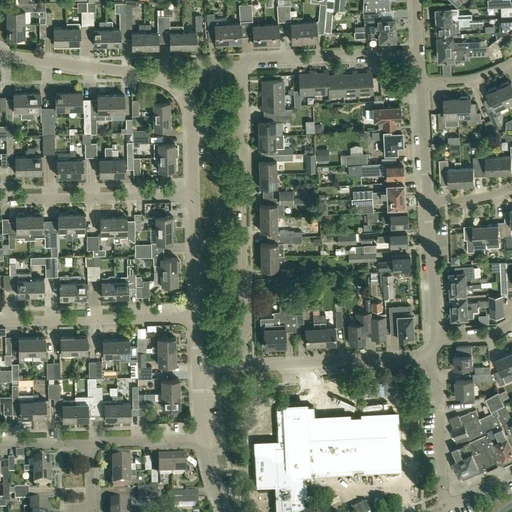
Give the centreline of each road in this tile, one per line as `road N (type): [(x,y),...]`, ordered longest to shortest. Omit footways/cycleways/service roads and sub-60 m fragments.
road 1 (residential): [(244,367),(241,68)]
road 2 (residential): [(196,319),(0,322)]
road 3 (residential): [(194,196),(0,200)]
road 4 (residential): [(181,91),(163,79),(0,51)]
road 5 (residential): [(244,367),(424,358)]
road 6 (residential): [(241,68),(251,59),(417,54)]
road 7 (residential): [(444,505),(438,394),(424,358)]
road 8 (residential): [(437,339),(428,202)]
road 9 (residential): [(196,319),(194,196)]
